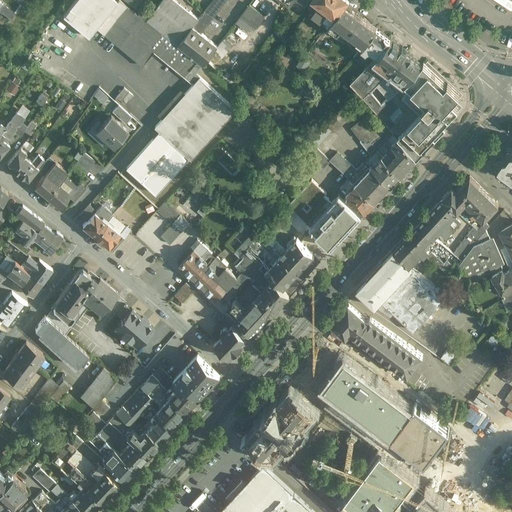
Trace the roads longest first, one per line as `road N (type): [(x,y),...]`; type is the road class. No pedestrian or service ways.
road 1 (secondary): [(457,147),(246,379)]
road 2 (residential): [(246,379),(82,239)]
road 3 (secondary): [(246,379),(124,511)]
road 4 (residential): [(82,239),(0,349)]
road 5 (secondary): [(511,89),(407,0)]
